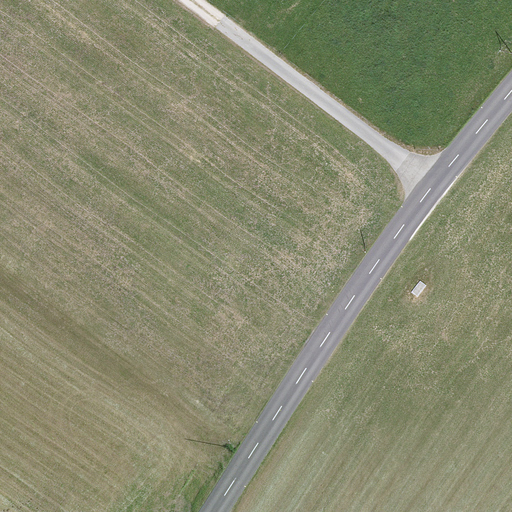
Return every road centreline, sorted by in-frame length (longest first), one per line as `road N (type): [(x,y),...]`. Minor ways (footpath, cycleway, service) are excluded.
road 1 (tertiary): [(511,90),(361,284),(213,511)]
road 2 (track): [(433,183),(186,0)]
